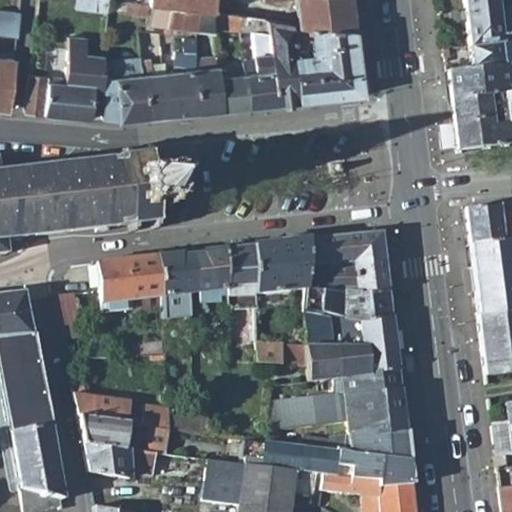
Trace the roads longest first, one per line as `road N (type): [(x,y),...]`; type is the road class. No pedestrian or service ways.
road 1 (secondary): [(417,210),(456,511)]
road 2 (residential): [(72,511),(30,262)]
road 3 (residential): [(406,108),(176,135)]
road 4 (residential): [(190,238),(417,210)]
road 5 (residential): [(176,135),(12,127)]
road 6 (residential): [(30,262),(190,238)]
road 7 (residential): [(12,127),(27,0)]
